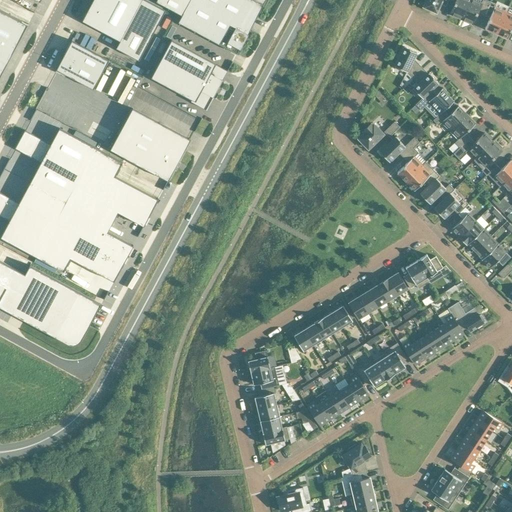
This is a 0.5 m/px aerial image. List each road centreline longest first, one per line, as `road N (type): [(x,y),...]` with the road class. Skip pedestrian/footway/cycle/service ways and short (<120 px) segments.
road 1 (tertiary): [(307,0),(92,397),(76,417),(27,446)]
road 2 (unclassified): [(289,0),(91,362),(61,364),(0,330)]
road 3 (residential): [(253,485),(225,350),(419,229)]
road 4 (residential): [(397,12),(337,132),(419,229)]
road 5 (residential): [(393,496),(417,476),(511,328)]
road 6 (residential): [(511,326),(373,411)]
road 7 (residential): [(373,411),(253,485)]
road 8 (unclassified): [(66,0),(0,124)]
road 9 (residential): [(424,29),(429,46),(511,132)]
road 10 (residential): [(419,229),(511,324)]
